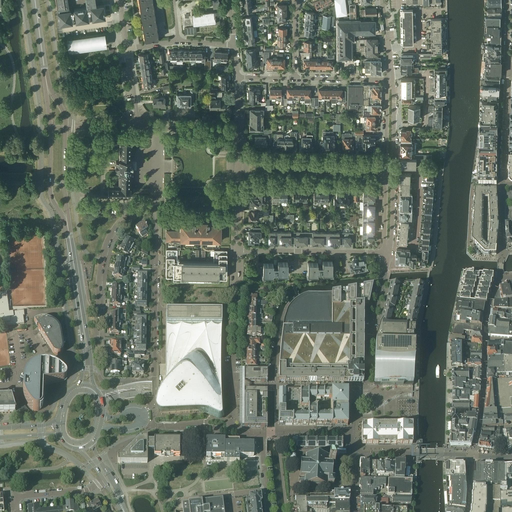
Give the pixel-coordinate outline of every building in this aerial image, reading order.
[(55,0),(57,9),(58,9),(58,12),(60,24),(72,23),(72,22),(76,21),(76,22),(88,20),(88,19),(92,18),(92,19),(105,17),(103,5),(96,6),(95,0),(55,0)] [(195,10),(191,10),(193,25),(194,25),(207,23),(208,23),(212,23),(214,22),(215,22),(215,24),(219,24),(220,24),(219,18),(219,17),(219,14),(221,14),(222,14),(221,10),(220,10),(219,1),(218,1),(217,0),(209,0),(210,2),(213,2),(214,11),(205,12),(204,9),(204,10),(201,10),(201,9),(200,9),(195,10)] [(322,7),(318,0),(315,0),(316,0),(316,1),(313,2),(317,10),(322,7)] [(334,0),(335,7),(336,11),(336,16),(347,15),(344,0),(334,0)] [(140,6),(142,23),(156,21),(153,4),(140,6)] [(403,38),(401,38),(401,44),(411,44),(411,43),(414,43),(414,39),(416,39),(416,36),(414,36),(413,28),(416,28),(416,25),(413,25),(413,16),(416,16),(416,13),(413,13),(413,9),(403,9),(403,15),(400,15),(401,27),(403,27),(403,38)] [(335,16),(323,15),(322,27),(322,28),(322,29),(333,30),(335,16)] [(156,21),(142,23),(145,41),(158,39),(156,21)] [(338,48),(337,48),(337,50),(338,50),(338,58),(351,57),(350,39),(353,39),(353,33),(375,33),(374,21),(337,21),(338,48)] [(486,31),(486,34),(501,35),(501,34),(501,32),(501,31),(501,29),(501,26),(502,26),(501,26),(501,24),(489,24),(486,24),(485,24),(485,31),(486,31)] [(82,39),(67,41),(69,50),(84,48),(84,49),(99,47),(99,46),(106,45),(105,36),(107,36),(107,33),(82,37),(82,39)] [(501,35),(486,34),(486,35),(487,35),(487,43),(501,43),(500,43),(501,41),(501,40),(501,37),(501,35)] [(356,39),(353,45),(353,51),(361,51),(361,55),(377,55),(377,50),(378,48),(377,46),(377,45),(378,44),(378,43),(377,42),(377,39),(364,39),(356,39)] [(484,51),(484,55),(487,55),(488,54),(488,55),(501,55),(501,50),(501,49),(501,45),(501,44),(485,44),(485,51),(484,51)] [(167,58),(177,59),(177,50),(176,50),(172,50),(172,51),(170,51),(170,50),(170,54),(168,54),(167,54),(167,58)] [(196,50),(195,50),(195,59),(201,59),(201,62),(205,62),(205,61),(205,59),(205,51),(202,51),(202,50),(202,51),(198,51),(196,51),(196,50)] [(272,67),(273,67),(273,58),(269,58),(269,52),(263,52),(263,58),(266,58),(266,63),(267,63),(267,67),(269,67),(270,67),(272,67)] [(140,61),(149,60),(148,60),(147,56),(149,56),(148,53),(139,55),(139,57),(140,61)] [(401,53),(401,63),(412,63),(416,63),(416,58),(431,58),(431,53),(419,53),(414,53),(401,53)] [(381,64),(380,57),(376,57),(360,58),(361,66),(361,73),(370,73),(381,73),(380,68),(381,69),(381,64)] [(482,61),(482,67),(481,72),(485,73),(500,74),(501,73),(501,71),(500,70),(501,69),(501,67),(501,66),(501,64),(501,63),(501,62),(501,61),(484,61),(482,61)] [(412,63),(401,63),(401,72),(402,72),(402,73),(402,72),(407,72),(407,73),(408,73),(408,72),(412,72),(423,72),(426,70),(412,70),(412,63)] [(415,78),(402,78),(402,96),(424,96),(424,94),(415,94),(415,80),(424,80),(424,78),(415,78)] [(152,79),(143,81),(143,83),(144,87),(144,88),(152,86),(151,82),(152,82),(152,79)] [(347,98),(347,103),(380,104),(381,85),(369,85),(347,85),(347,98)] [(481,85),(480,93),(482,93),(499,93),(499,91),(500,91),(500,88),(499,88),(500,85),(481,85)] [(248,92),(248,96),(258,96),(260,96),(260,92),(259,89),(256,89),(253,89),(253,87),(249,87),(249,89),(249,92),(248,92)] [(281,105),(283,105),(284,99),(281,99),(281,89),(279,89),(279,88),(276,88),(276,89),(275,89),(275,98),(279,98),(279,100),(281,100),(281,105)] [(284,99),(283,105),(283,109),(287,109),(287,100),(292,100),(293,89),(292,89),(292,88),(290,88),(290,89),(287,89),(287,99),(284,99)] [(314,98),(314,106),(314,108),(318,108),(318,100),(321,100),(324,100),(324,98),(324,90),(324,89),(321,89),(321,90),(318,90),(318,98),(314,98)] [(337,90),(336,90),(336,101),(342,101),(342,102),(345,102),(345,91),(342,91),(342,90),(339,90),(339,89),(337,89),(337,90)] [(176,100),(175,100),(175,104),(177,104),(179,104),(179,105),(190,105),(190,104),(190,99),(194,99),(194,94),(192,94),(192,93),(190,93),(186,93),(186,94),(183,94),(182,94),(179,94),(177,94),(176,94),(176,100)] [(499,93),(482,93),(482,101),(499,101),(499,93)] [(216,99),(216,96),(210,96),(209,108),(215,108),(215,109),(219,109),(219,108),(225,108),(225,107),(225,106),(225,104),(225,99),(216,99)] [(165,106),(165,97),(153,97),(153,106),(165,106)] [(482,101),(480,101),(480,119),(498,120),(499,106),(499,101),(482,101)] [(353,114),(359,114),(363,114),(369,114),(369,112),(370,112),(380,113),(380,104),(347,103),(347,109),(353,109),(353,114)] [(409,110),(409,111),(409,112),(409,113),(409,114),(409,115),(409,116),(409,117),(409,118),(420,118),(420,106),(409,105),(409,106),(409,108),(409,109),(409,110)] [(250,110),(250,120),(262,120),(262,115),(263,115),(263,110),(250,110)] [(498,134),(498,132),(498,129),(498,125),(498,121),(498,120),(480,119),(480,121),(480,125),(480,126),(480,128),(480,132),(480,134),(498,134)] [(262,120),(250,120),(250,124),(249,124),(249,130),(262,130),(263,124),(262,124),(262,120)] [(401,140),(411,140),(411,138),(411,135),(414,135),(414,131),(411,130),(407,129),(407,130),(401,130),(401,140)] [(355,139),(355,141),(359,141),(359,137),(362,137),(362,144),(359,144),(359,149),(362,149),(363,149),(364,149),(365,149),(366,149),(367,149),(368,144),(370,142),(374,143),(374,141),(374,140),(375,140),(375,139),(374,139),(374,138),(374,135),(363,134),(363,130),(355,130),(355,132),(355,134),(355,139)] [(332,144),(333,144),(334,139),(333,139),(333,131),(329,131),(329,135),(323,135),(323,136),(323,137),(323,138),(323,139),(323,142),(321,142),(320,143),(320,145),(321,146),(323,146),(323,148),(324,148),(325,149),(326,149),(327,148),(332,148),(332,144)] [(351,139),(355,139),(355,134),(355,132),(352,131),(352,137),(345,137),(345,138),(342,138),(342,142),(343,143),(343,147),(343,148),(347,148),(347,149),(351,149),(351,147),(351,139)] [(283,145),(283,148),(288,148),(288,145),(292,145),(293,138),(294,138),(298,138),(298,132),(290,132),(290,136),(289,135),(288,135),(286,135),(285,135),(284,135),(284,138),(284,145),(283,145)] [(254,144),(255,144),(255,143),(261,143),(261,145),(265,145),(265,140),(268,140),(268,142),(271,142),(271,134),(262,134),(262,137),(255,136),(255,143),(254,143),(254,144)] [(274,138),(274,142),(277,142),(277,145),(283,145),(284,145),(284,138),(284,135),(284,134),(281,134),(277,134),(277,138),(274,138)] [(312,134),(307,134),(307,137),(302,137),(302,148),(306,148),(306,149),(310,149),(310,148),(310,147),(312,148),(312,134)] [(480,136),(480,139),(479,142),(480,142),(480,144),(480,152),(480,154),(479,154),(479,156),(479,159),(479,162),(497,162),(497,160),(497,156),(497,154),(497,142),(498,142),(498,140),(498,136),(498,134),(480,134),(480,136)] [(108,185),(105,185),(105,194),(131,195),(131,193),(131,190),(131,188),(130,188),(130,173),(132,173),(133,172),(133,166),(133,161),(133,159),(131,159),(131,144),(132,144),(132,142),(132,140),(132,137),(119,137),(110,137),(110,139),(110,140),(110,141),(110,142),(110,144),(120,144),(119,159),(119,161),(116,161),(116,163),(115,169),(116,169),(116,171),(119,171),(119,173),(119,185),(108,185)] [(401,141),(401,148),(415,149),(415,142),(419,142),(419,139),(411,138),(411,140),(411,141),(401,141)] [(414,158),(417,158),(418,159),(418,154),(414,153),(415,149),(401,148),(401,156),(414,156),(414,158)] [(401,158),(401,167),(417,167),(417,158),(401,158)] [(496,185),(497,183),(497,179),(497,177),(497,175),(497,172),(497,162),(479,162),(477,161),(477,177),(479,177),(479,179),(478,182),(478,184),(496,185)] [(401,173),(400,182),(410,182),(411,182),(411,173),(401,173)] [(400,193),(410,194),(410,182),(400,182),(400,193)] [(257,192),(257,193),(258,193),(258,204),(261,204),(261,202),(266,202),(266,197),(265,197),(265,191),(260,190),(260,192),(257,192)] [(497,191),(475,190),(474,198),(474,204),(473,222),(472,241),(485,255),(491,255),(496,255),(497,250),(496,250),(497,241),(499,226),(499,225),(499,224),(499,223),(498,223),(498,221),(499,221),(498,221),(497,191)] [(341,191),(338,191),(337,191),(337,198),(334,198),(334,203),(345,203),(345,206),(352,206),(352,201),(348,201),(348,194),(347,194),(347,192),(341,191)] [(363,192),(363,202),(374,202),(374,194),(370,194),(370,192),(367,192),(366,192),(365,192),(364,192),(363,192)] [(249,204),(249,207),(252,207),(252,209),(261,209),(261,204),(258,204),(258,193),(257,193),(256,193),(255,193),(254,193),(254,194),(253,194),(253,195),(253,196),(250,196),(250,199),(250,201),(250,204),(249,204)] [(410,194),(400,193),(400,210),(412,211),(412,194),(412,193),(412,194),(410,194)] [(363,202),(363,210),(374,210),(374,202),(363,202)] [(363,210),(363,218),(374,218),(374,210),(363,210)] [(249,219),(258,219),(258,215),(262,215),(262,213),(258,213),(258,212),(256,212),(256,211),(252,211),(252,212),(249,212),(249,219)] [(399,219),(412,220),(413,212),(400,211),(399,219)] [(363,218),(363,226),(374,226),(374,218),(363,218)] [(399,220),(398,231),(408,232),(409,221),(399,220)] [(166,239),(166,241),(168,241),(168,240),(220,241),(220,225),(209,225),(209,224),(207,224),(207,223),(203,223),(203,222),(203,221),(203,222),(202,222),(202,223),(201,222),(200,222),(199,222),(199,221),(198,221),(198,222),(195,222),(195,223),(194,223),(193,223),(193,224),(192,224),(181,224),(181,231),(168,231),(167,231),(166,232),(167,232),(166,239)] [(138,226),(135,228),(137,231),(138,234),(139,233),(139,234),(140,234),(142,238),(143,237),(145,236),(147,234),(145,231),(147,229),(146,227),(146,226),(148,225),(148,224),(147,223),(147,222),(146,222),(145,222),(145,223),(144,224),(143,223),(141,224),(140,223),(138,225),(138,226)] [(363,226),(362,234),(373,234),(374,226),(363,226)] [(249,239),(249,242),(253,242),(253,241),(258,241),(258,237),(260,237),(260,232),(262,232),(262,228),(255,227),(255,231),(249,231),(249,236),(248,236),(248,239),(249,239)] [(269,242),(277,242),(277,231),(269,231),(269,242)] [(277,242),(285,243),(285,232),(277,231),(277,242)] [(408,232),(398,231),(397,243),(407,244),(408,232)] [(285,243),(293,243),(293,232),(285,232),(285,243)] [(293,243),(301,243),(301,232),(293,232),(293,243)] [(301,243),(309,243),(310,232),(301,232),(301,243)] [(309,243),(317,243),(318,232),(310,232),(309,243)] [(317,243),(326,243),(326,232),(318,232),(317,243)] [(326,243),(334,243),(334,232),(326,232),(326,243)] [(334,243),(342,244),(342,233),(334,232),(334,243)] [(342,233),(342,244),(350,244),(350,242),(353,242),(353,237),(353,234),(353,233),(342,233)] [(373,234),(362,234),(362,244),(364,244),(365,244),(366,244),(370,244),(370,242),(373,243),(373,234)] [(124,242),(123,244),(135,250),(136,248),(133,246),(134,246),(133,245),(135,241),(131,239),(130,240),(125,237),(123,241),(124,242)] [(135,250),(123,244),(123,245),(121,245),(119,249),(124,251),(124,252),(128,254),(130,250),(131,251),(131,250),(134,252),(135,250)] [(396,262),(409,263),(410,250),(397,248),(396,262)] [(227,266),(227,262),(227,261),(227,257),(227,250),(214,250),(213,261),(203,261),(200,261),(200,262),(199,262),(199,261),(178,261),(177,261),(177,258),(177,250),(177,249),(167,249),(166,249),(166,255),(166,256),(166,259),(166,261),(166,264),(166,265),(166,266),(166,269),(166,270),(166,276),(173,276),(173,282),(217,282),(219,282),(219,277),(226,277),(226,275),(226,271),(227,266)] [(116,261),(115,264),(125,266),(128,267),(128,263),(130,264),(130,261),(129,261),(130,258),(124,257),(123,260),(117,259),(117,261),(116,261)] [(350,267),(350,272),(368,270),(367,268),(366,268),(366,263),(364,263),(363,259),(362,258),(358,259),(356,257),(353,257),(352,259),(352,262),(348,262),(348,268),(349,268),(349,267),(350,267)] [(318,262),(308,262),(307,274),(317,274),(318,272),(322,272),(322,273),(332,273),(332,261),(322,261),(322,263),(318,262)] [(288,262),(278,262),(278,263),(273,263),(263,263),(263,275),(273,275),(273,272),(277,272),(277,274),(287,274),(288,262)] [(115,264),(114,268),(115,269),(115,271),(125,273),(125,270),(124,270),(125,266),(115,264)] [(113,273),(113,276),(114,276),(114,277),(119,278),(118,279),(122,279),(122,278),(123,275),(124,275),(125,273),(115,271),(115,272),(113,273)] [(461,294),(460,300),(487,303),(488,298),(489,292),(490,292),(491,287),(492,287),(492,281),(493,281),(494,274),(484,274),(479,274),(474,274),(474,272),(464,271),(463,278),(465,278),(465,289),(463,289),(463,294),(461,294)] [(380,324),(389,326),(405,327),(405,326),(407,326),(407,325),(415,327),(416,321),(417,315),(418,309),(419,304),(419,303),(420,298),(421,298),(421,297),(422,292),(422,291),(423,286),(414,284),(412,283),(404,283),(403,285),(396,283),(396,284),(390,283),(390,284),(389,289),(389,290),(388,295),(387,295),(386,301),(385,307),(384,306),(383,307),(384,307),(382,312),(382,313),(381,318),(381,319),(380,324)] [(494,301),(501,301),(511,299),(511,298),(508,283),(505,285),(500,287),(499,290),(494,301)] [(111,290),(111,293),(121,293),(121,290),(127,290),(128,284),(119,284),(119,287),(113,287),(113,289),(111,290)] [(278,382),(359,383),(363,383),(363,367),(363,305),(364,305),(368,305),(373,285),(372,285),(334,292),(316,292),(313,292),(309,293),(306,293),(303,295),(301,296),(298,297),(295,299),(294,300),(292,302),(290,305),(289,306),(287,309),(284,319),(281,343),(279,366),(278,382)] [(6,293),(0,293),(0,323),(7,323),(7,326),(6,326),(13,325),(15,325),(24,324),(23,316),(24,316),(24,311),(13,312),(9,312),(8,308),(6,293)] [(493,309),(499,309),(505,310),(511,309),(511,299),(501,301),(494,301),(493,309)] [(456,314),(472,316),(483,317),(486,303),(487,303),(460,300),(457,300),(458,300),(456,314)] [(134,309),(134,312),(140,312),(140,309),(139,309),(139,308),(146,308),(146,307),(147,307),(147,303),(146,303),(146,302),(135,302),(134,309)] [(247,309),(247,310),(258,310),(258,306),(264,306),(267,303),(267,302),(262,302),(262,304),(248,303),(248,307),(247,307),(247,309)] [(491,310),(490,318),(511,320),(511,309),(505,310),(499,309),(499,310),(494,310),(491,310)] [(224,416),(223,382),(223,311),(161,311),(161,364),(158,365),(158,386),(158,393),(158,398),(159,398),(159,400),(158,403),(158,404),(157,407),(157,408),(157,409),(158,410),(159,411),(160,412),(161,412),(162,412),(195,411),(218,421),(220,421),(221,421),(223,420),(224,418),(224,416)] [(110,317),(110,321),(119,321),(120,320),(120,315),(126,315),(126,312),(123,312),(113,312),(112,315),(111,314),(111,317),(110,317)] [(456,314),(455,324),(462,325),(482,326),(483,317),(472,316),(456,314)] [(490,319),(489,328),(511,330),(511,320),(490,318),(490,319)] [(49,320),(48,320),(46,319),(44,319),(43,319),(42,319),(40,320),(39,320),(38,320),(36,321),(34,322),(37,327),(38,327),(38,328),(38,329),(53,353),(53,354),(54,354),(55,355),(57,355),(58,355),(59,355),(60,355),(61,355),(61,354),(62,353),(63,352),(63,351),(63,350),(63,349),(61,334),(61,332),(60,331),(60,330),(59,329),(59,328),(58,327),(58,326),(57,325),(56,325),(56,324),(55,323),(54,323),(53,322),(52,322),(52,321),(51,321),(50,320),(49,320)] [(375,359),(374,383),(374,388),(412,390),(413,383),(413,370),(414,344),(415,327),(407,325),(407,326),(405,326),(405,327),(389,326),(380,324),(378,331),(375,340),(375,359)] [(450,337),(450,343),(475,346),(482,347),(482,340),(482,333),(482,327),(482,326),(462,325),(455,324),(455,325),(453,325),(452,326),(452,328),(453,329),(453,332),(451,332),(450,335),(453,335),(452,337),(450,337)] [(511,330),(489,328),(488,336),(508,338),(511,338),(511,330)] [(111,346),(111,348),(120,348),(121,340),(127,340),(127,338),(116,338),(116,340),(115,340),(115,341),(109,341),(109,346),(111,346)] [(450,343),(451,344),(451,348),(452,351),(451,351),(452,357),(452,358),(452,362),(452,363),(452,365),(453,368),(455,368),(458,368),(463,368),(468,367),(478,367),(480,367),(481,367),(482,367),(482,366),(482,354),(481,354),(464,352),(465,351),(465,347),(475,348),(475,346),(450,343)] [(511,345),(504,344),(503,351),(503,356),(511,357),(511,345)] [(120,348),(111,348),(111,350),(109,350),(109,355),(116,355),(116,356),(120,356),(120,351),(127,351),(127,348),(123,348),(120,348)] [(511,357),(503,356),(503,351),(499,351),(499,348),(488,349),(488,358),(488,363),(511,362),(511,357)] [(110,362),(110,373),(115,373),(115,374),(119,375),(119,373),(119,367),(123,367),(123,365),(126,365),(126,363),(126,359),(118,359),(118,362),(110,362)] [(247,363),(246,363),(246,365),(247,366),(250,366),(250,367),(251,367),(251,366),(252,366),(252,369),(257,369),(257,367),(257,362),(255,362),(255,360),(247,360),(247,363)] [(511,362),(488,363),(487,375),(511,374),(511,362)] [(27,376),(26,378),(25,380),(24,382),(24,384),(23,385),(23,387),(23,388),(23,389),(23,390),(23,391),(23,393),(23,394),(23,395),(23,397),(24,398),(24,399),(25,401),(26,403),(27,405),(28,406),(30,408),(31,409),(33,410),(33,411),(34,411),(35,412),(36,412),(37,412),(38,411),(39,411),(40,411),(40,410),(41,409),(42,408),(42,407),(42,406),(42,405),(43,387),(43,386),(62,381),(64,381),(64,380),(65,380),(66,379),(66,378),(66,377),(66,376),(66,375),(66,374),(65,373),(65,372),(63,371),(61,369),(60,369),(59,368),(57,367),(55,367),(54,366),(52,366),(51,366),(49,366),(47,366),(46,366),(44,366),(43,366),(41,366),(39,367),(37,368),(36,369),(34,369),(33,370),(31,372),(30,373),(29,374),(28,375),(27,376)] [(241,382),(267,382),(267,379),(267,369),(257,369),(252,369),(252,371),(244,371),(242,371),(241,382)] [(453,380),(469,381),(469,370),(453,371),(452,371),(453,380)] [(473,382),(481,382),(482,371),(481,370),(476,370),(473,370),(473,382)] [(487,389),(486,397),(511,394),(511,379),(507,380),(506,380),(487,381),(487,389)] [(468,391),(469,391),(480,393),(481,382),(473,382),(469,382),(470,382),(460,381),(453,381),(453,384),(453,386),(453,390),(453,391),(464,391),(468,391)] [(347,426),(347,390),(278,390),(278,426),(347,426)] [(453,391),(453,394),(453,396),(453,403),(470,403),(470,392),(468,392),(468,391),(464,391),(453,391)] [(267,428),(267,392),(241,392),(241,428),(244,428),(260,428),(267,428)] [(470,392),(470,403),(470,411),(479,411),(479,404),(480,399),(480,393),(472,392),(470,392)] [(485,404),(484,412),(511,409),(511,394),(486,397),(485,404)] [(0,412),(15,412),(11,398),(0,398),(0,412)] [(21,398),(11,398),(15,412),(30,412),(29,411),(28,410),(27,409),(26,408),(26,407),(25,407),(25,406),(24,405),(23,403),(22,402),(22,400),(21,399),(21,398)] [(470,403),(453,403),(453,410),(462,411),(470,411),(470,403)] [(511,409),(484,412),(484,418),(500,417),(501,417),(500,415),(511,413),(511,409)] [(452,417),(452,421),(456,421),(456,422),(458,422),(458,421),(462,421),(462,418),(462,417),(465,417),(465,416),(470,416),(470,411),(462,411),(453,410),(453,411),(452,414),(452,417)] [(452,431),(452,434),(463,434),(463,427),(459,427),(459,423),(461,423),(461,422),(459,422),(458,422),(456,422),(452,422),(452,423),(452,431)] [(463,422),(461,422),(461,423),(459,423),(459,427),(463,427),(463,434),(468,434),(475,433),(477,422),(463,422)] [(361,445),(412,446),(412,425),(361,425),(361,445)] [(452,434),(452,437),(457,437),(457,446),(471,446),(475,434),(475,433),(468,434),(463,434),(452,434)] [(495,445),(502,444),(503,444),(503,440),(502,440),(502,436),(500,437),(500,436),(496,436),(495,438),(481,437),(480,443),(491,445),(495,445)] [(123,457),(117,457),(117,463),(118,463),(147,463),(147,452),(154,452),(154,441),(147,441),(147,438),(141,438),(141,439),(140,439),(140,438),(133,445),(129,449),(122,456),(123,456),(123,457)] [(180,439),(154,439),(154,441),(154,452),(154,456),(160,456),(164,456),(165,456),(165,457),(169,457),(169,456),(173,456),(180,456),(180,439)] [(206,446),(206,457),(206,462),(239,462),(239,461),(239,457),(247,457),(253,457),(253,456),(253,451),(254,451),(254,449),(253,449),(253,443),(253,441),(245,440),(239,440),(239,439),(236,439),(234,439),(229,439),(227,439),(222,439),(219,439),(217,439),(212,439),(208,439),(206,439),(206,440),(206,443),(206,446)] [(293,451),(330,452),(330,457),(345,458),(345,452),(341,452),(341,449),(342,449),(342,439),(342,440),(297,440),(297,439),(292,439),(292,449),(295,449),(295,451),(293,451)] [(336,479),(336,474),(337,469),(336,469),(337,465),(336,465),(334,465),(334,464),(335,464),(334,464),(335,460),(335,459),(334,459),(334,458),(334,459),(330,458),(329,458),(329,457),(324,456),(325,456),(324,456),(310,456),(310,455),(309,455),(309,456),(305,455),(305,458),(300,457),(300,463),(300,477),(299,477),(298,482),(304,483),(304,484),(304,485),(308,485),(308,486),(308,485),(322,486),(323,486),(327,486),(327,485),(328,485),(332,485),(333,485),(334,485),(334,484),(333,484),(334,480),(334,479),(336,479)] [(359,462),(359,468),(360,468),(360,478),(365,478),(369,478),(368,463),(363,463),(363,462),(359,462)] [(384,463),(383,479),(387,479),(394,480),(394,463),(387,463),(387,462),(385,462),(385,463),(384,463)] [(404,463),(394,463),(394,480),(404,480),(404,476),(403,473),(404,473),(404,472),(404,464),(404,463)] [(445,473),(445,479),(466,477),(466,469),(465,465),(464,463),(460,463),(447,463),(447,472),(445,472),(445,473)] [(474,478),(473,484),(476,485),(479,485),(505,485),(505,469),(505,467),(505,466),(503,466),(503,465),(503,466),(498,466),(498,465),(497,465),(497,466),(493,466),(493,465),(492,465),(492,466),(487,465),(486,465),(482,465),(481,465),(476,465),(475,465),(475,468),(475,473),(475,474),(474,474),(474,478)] [(501,487),(500,487),(500,507),(502,507),(507,507),(511,506),(511,466),(508,466),(508,467),(505,467),(505,469),(505,485),(505,486),(501,486),(501,487)] [(394,480),(387,479),(387,497),(389,497),(410,498),(410,481),(412,481),(412,476),(404,476),(404,480),(394,480)] [(466,477),(445,479),(446,479),(446,480),(447,480),(447,490),(447,491),(447,492),(447,494),(448,505),(450,505),(450,507),(451,508),(465,510),(466,508),(466,506),(466,505),(466,504),(467,493),(467,492),(467,491),(467,490),(466,479),(466,478),(466,477)] [(385,481),(360,480),(360,483),(359,484),(359,488),(360,489),(360,496),(372,496),(372,492),(376,492),(376,490),(379,490),(379,489),(382,489),(382,487),(385,487),(385,481)] [(471,511),(498,511),(499,509),(500,509),(500,507),(500,487),(476,487),(473,487),(474,487),(473,494),(472,494),(473,494),(473,497),(473,499),(472,501),(472,502),(472,507),(472,508),(471,508),(471,511)] [(348,511),(349,511),(348,511),(349,511),(349,510),(348,510),(348,508),(349,508),(348,508),(348,507),(349,507),(348,507),(348,506),(349,506),(349,505),(348,505),(348,504),(349,504),(348,504),(348,503),(349,503),(348,503),(348,502),(349,502),(349,501),(349,500),(348,500),(348,499),(348,496),(349,496),(349,493),(349,492),(334,493),(331,493),(331,494),(323,495),(298,495),(297,495),(296,495),(296,496),(295,496),(295,497),(295,498),(294,498),(294,499),(293,499),(293,500),(293,502),(293,508),(293,509),(294,509),(296,509),(295,511),(348,511)] [(260,511),(260,502),(261,502),(260,494),(249,496),(250,511),(260,511)] [(360,507),(381,507),(387,508),(387,499),(380,499),(380,498),(376,498),(360,498),(360,507)] [(223,511),(222,499),(181,504),(182,511),(223,511)] [(66,506),(62,506),(62,507),(62,511),(78,511),(78,505),(73,505),(73,502),(72,502),(71,501),(70,501),(69,502),(66,502),(66,506)] [(98,501),(87,506),(88,509),(91,507),(93,511),(101,507),(98,501)]
